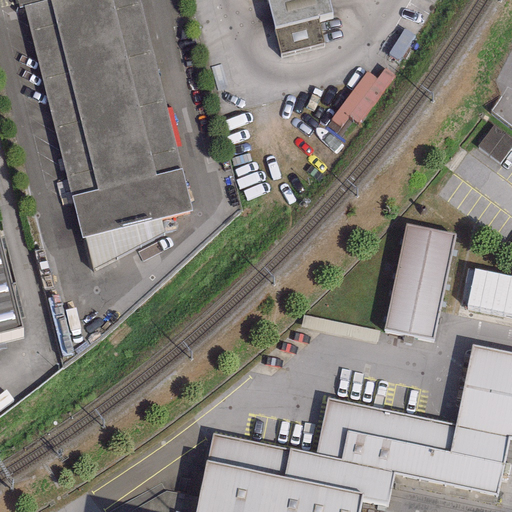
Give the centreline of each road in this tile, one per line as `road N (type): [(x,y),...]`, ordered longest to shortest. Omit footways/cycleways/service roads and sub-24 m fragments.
road 1 (unknown): [(0,418),(29,400),(43,374),(45,344),(0,161)]
road 2 (unknown): [(231,0),(259,84),(312,94),(346,75),(405,0)]
